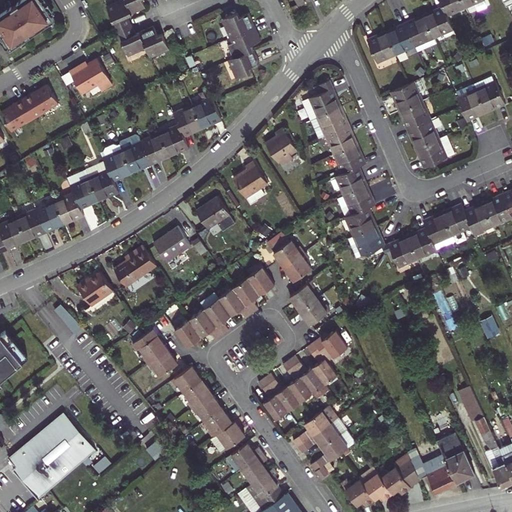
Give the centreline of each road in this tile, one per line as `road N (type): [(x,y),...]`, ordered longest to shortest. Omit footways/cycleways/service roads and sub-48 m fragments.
road 1 (residential): [(301,63),(175,190),(0,287)]
road 2 (residential): [(337,25),(409,182),(436,184),(508,153)]
road 3 (residential): [(234,385),(292,341),(271,312),(214,354)]
road 4 (residential): [(234,385),(325,511)]
road 5 (residential): [(0,84),(66,43),(76,19),(68,0)]
